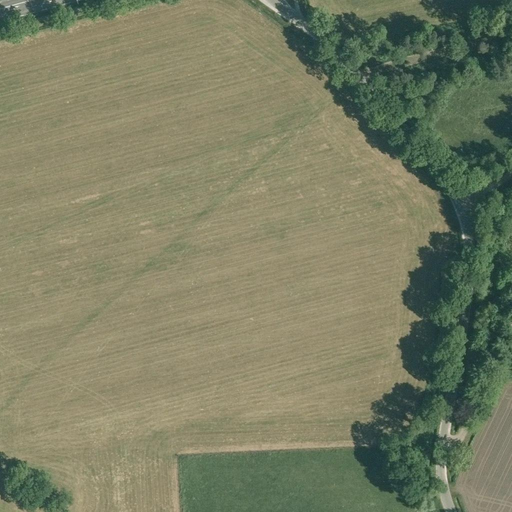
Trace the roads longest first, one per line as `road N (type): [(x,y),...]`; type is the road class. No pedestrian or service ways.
road 1 (unclassified): [(452,511),(443,451),(471,258),(460,202),(357,76),(275,0)]
road 2 (track): [(511,37),(353,73)]
